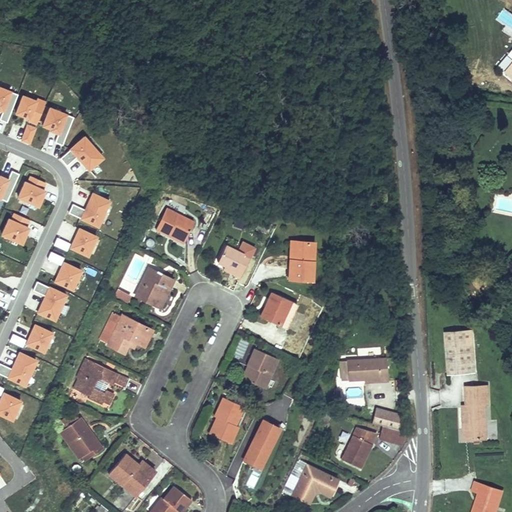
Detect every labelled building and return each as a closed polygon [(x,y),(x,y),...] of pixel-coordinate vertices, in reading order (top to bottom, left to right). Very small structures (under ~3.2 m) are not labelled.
[(497,17),(511,27),(511,14),(504,8),(497,17)] [(0,117),(0,119),(7,122),(17,94),(0,87),(0,109),(3,110),(0,117)] [(22,95),(16,112),(29,117),(28,120),(37,123),(45,102),(36,98),(35,100),(22,95)] [(58,133),(55,142),(62,145),(73,117),(49,108),(43,125),(51,128),(50,130),(58,133)] [(27,125),(22,140),(29,143),(35,128),(27,125)] [(103,158),(84,137),(60,158),(66,166),(77,157),(89,170),(103,158)] [(0,198),(4,200),(7,201),(19,174),(12,170),(7,180),(0,176),(0,198)] [(45,183),(31,176),(28,183),(25,182),(18,197),(38,206),(45,191),(42,189),(45,183)] [(98,226),(109,201),(93,193),(85,210),(73,204),(68,213),(98,226)] [(187,221),(159,209),(152,227),(177,239),(187,221)] [(9,219),(2,234),(22,243),(29,228),(26,226),(29,219),(14,213),(11,220),(9,219)] [(96,236),(79,228),(70,248),(88,255),(96,236)] [(70,243),(57,237),(54,244),(66,250),(70,243)] [(311,242),(288,242),(287,280),(310,280),(311,242)] [(249,257),(223,245),(214,262),(231,270),(229,274),(238,278),(249,257)] [(64,258),(51,251),(47,259),(60,265),(64,258)] [(62,265),(55,281),(72,289),(79,273),(62,265)] [(145,266),(131,295),(152,306),(167,276),(145,266)] [(66,294),(37,281),(33,290),(45,296),(38,312),(54,320),(66,294)] [(128,301),(131,294),(118,290),(116,297),(128,301)] [(268,295),(257,318),(276,326),(287,304),(268,295)] [(93,340),(101,344),(117,352),(124,340),(138,346),(144,330),(114,317),(120,304),(112,300),(93,340)] [(294,307),(287,304),(276,326),(283,329),(294,307)] [(43,351),(52,332),(35,324),(26,343),(43,351)] [(468,329),(442,331),(445,375),(472,372),(471,357),(468,329)] [(25,339),(12,333),(9,341),(21,346),(25,339)] [(251,350),(242,368),(247,371),(242,383),(259,391),(273,360),(251,350)] [(11,368),(0,363),(0,373),(24,385),(35,360),(19,352),(11,368)] [(386,356),(346,360),(347,379),(361,378),(378,376),(379,382),(388,382),(386,356)] [(76,381),(70,393),(88,400),(87,404),(97,409),(99,406),(106,409),(111,398),(105,395),(109,384),(120,388),(125,378),(90,362),(83,359),(75,378),(76,381)] [(247,371),(242,368),(236,381),(242,383),(247,371)] [(379,382),(378,376),(361,378),(361,385),(379,382)] [(490,385),(463,386),(464,404),(459,404),(460,425),(465,426),(465,441),(489,440),(487,403),(491,403),(490,385)] [(3,392),(0,398),(0,413),(11,419),(20,400),(3,392)] [(243,406),(222,397),(214,416),(216,417),(220,419),(213,435),(230,443),(238,426),(235,424),(243,406)] [(77,418),(73,414),(61,423),(62,425),(64,427),(77,418)] [(64,427),(61,430),(81,457),(92,448),(96,452),(102,448),(101,447),(94,438),(79,417),(77,418),(64,427)] [(216,417),(209,433),(213,435),(220,419),(216,417)] [(58,419),(48,426),(52,432),(62,425),(61,423),(58,419)] [(263,420),(243,459),(256,466),(267,444),(271,446),(279,428),(263,420)] [(352,428),(338,460),(356,468),(370,436),(352,428)] [(398,434),(376,429),(373,441),(395,446),(398,434)] [(105,444),(98,435),(94,438),(101,447),(105,444)] [(271,446),(267,444),(256,466),(260,467),(271,446)] [(92,448),(81,457),(84,461),(96,452),(92,448)] [(123,459),(108,477),(135,500),(151,482),(136,470),(123,459)] [(142,463),(136,470),(151,482),(156,476),(142,463)] [(334,480),(303,466),(290,497),(304,504),(310,490),(326,497),(334,480)] [(492,511),(499,490),(472,482),(470,491),(478,493),(472,511),(492,511)] [(149,511),(182,511),(189,504),(173,491),(162,504),(158,501),(149,511)]
